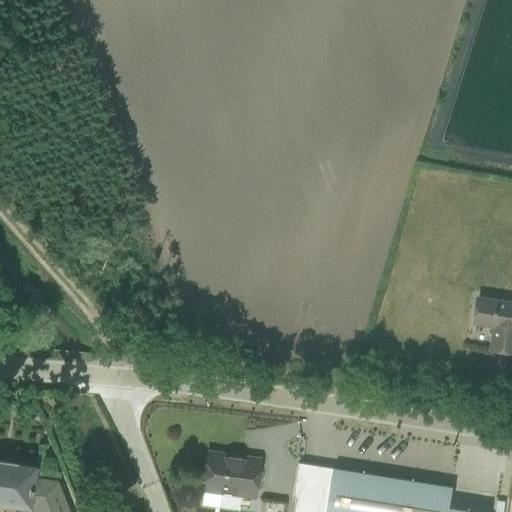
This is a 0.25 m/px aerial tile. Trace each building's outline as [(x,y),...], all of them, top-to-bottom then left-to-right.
[(511,305),(465,300),(463,330),(485,336),(482,357),(511,360),(511,305)] [(78,511),(61,471),(45,478),(45,444),(0,444),(0,496),(31,496),(38,511),(78,511)] [(263,462),(209,453),(203,488),(257,498),(263,462)] [(333,478),(329,511),(335,511),(453,511),(456,493),(333,478)] [(69,487),(79,511),(90,511),(97,509),(85,481),(69,487)]
